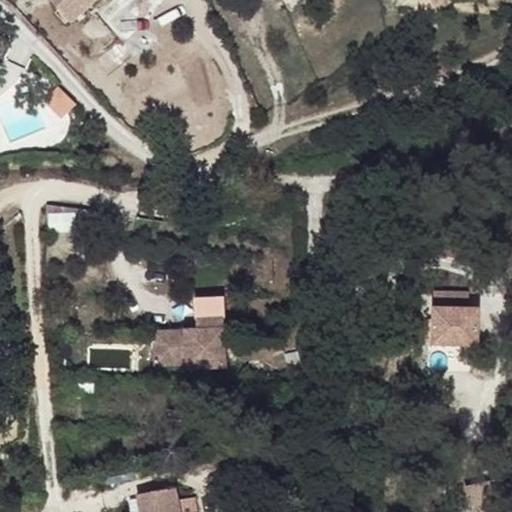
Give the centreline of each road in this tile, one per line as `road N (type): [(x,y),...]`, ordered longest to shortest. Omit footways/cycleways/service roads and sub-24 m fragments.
road 1 (residential): [(62,511),(38,355),(30,200),(42,190),(127,204),(164,201),(173,181),(113,110),(0,7)]
road 2 (track): [(511,131),(305,182),(169,170)]
road 3 (unknown): [(213,174),(217,117),(172,0)]
